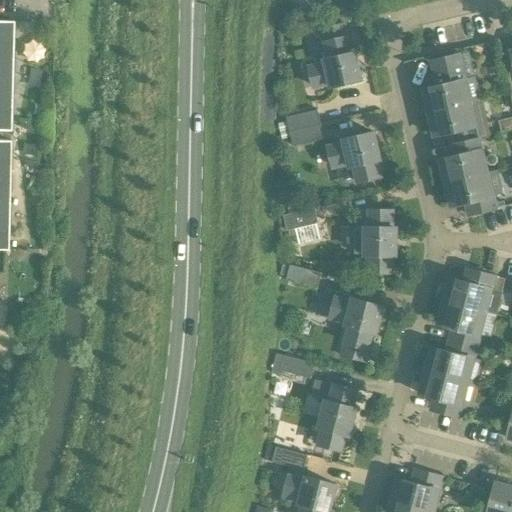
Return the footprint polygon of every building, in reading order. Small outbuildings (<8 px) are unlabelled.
[(0,249),(7,250),(10,140),(0,139),(0,129),(10,130),(13,21),(0,20),(0,249)] [(281,21),(282,34),(298,32),(297,20),(281,21)] [(332,87),(361,80),(355,52),(351,53),(344,25),(322,30),(329,59),(325,60),(326,63),(310,67),(314,87),(331,83),(332,87)] [(429,113),(479,101),(473,78),(465,80),(459,55),(433,61),(438,86),(424,89),(429,113)] [(487,136),(479,101),(429,113),(435,136),(450,133),(452,144),(479,138),(487,136)] [(290,132),(321,124),(318,110),(286,117),(290,132)] [(511,116),(498,120),(500,130),(511,127),(511,116)] [(321,124),(290,132),(293,147),(325,139),(321,124)] [(358,182),(381,177),(377,160),(380,160),(374,132),(344,139),(345,143),(329,147),(333,167),(350,163),(351,167),(354,166),(358,182)] [(479,138),(452,144),(455,156),(440,160),(446,183),(487,173),(479,138)] [(487,173),(446,183),(451,206),(466,203),(469,215),(496,209),(487,173)] [(287,231),(319,223),(315,208),(283,216),(287,231)] [(370,227),(366,227),(355,227),(355,255),(369,255),(369,272),(392,272),(392,255),(396,255),(397,227),(393,227),(393,211),(370,210),(370,227)] [(318,289),(322,273),(290,265),(286,280),(318,289)] [(504,292),(492,288),(495,276),(469,269),(465,282),(451,278),(444,301),(486,312),(498,315),(504,292)] [(376,333),(383,306),(353,298),(352,302),(324,295),(319,314),(347,322),(346,325),(350,326),(343,355),(365,361),(372,332),(376,333)] [(486,312),(444,301),(438,324),(453,328),(450,340),(477,347),(486,312)] [(477,347),(450,340),(447,351),(432,347),(426,371),(475,383),(481,360),(474,358),(477,347)] [(311,379),(315,363),(284,355),(280,371),(311,379)] [(475,383),(426,371),(420,394),(435,398),(432,410),(458,417),(461,405),(469,407),(475,383)] [(353,407),(357,391),(335,385),(331,401),(327,400),(320,427),(324,428),(319,445),(341,450),(346,434),(349,435),(356,408),(353,407)] [(308,455),(276,447),(269,445),(265,460),(304,471),(308,455)] [(398,479),(392,502),(431,511),(433,511),(443,477),(416,470),(413,482),(398,479)] [(329,511),(337,484),(307,477),(306,480),(290,476),(285,496),(301,500),(300,504),(304,505),(301,511),(325,511),(326,510),(329,511)] [(511,511),(511,487),(496,483),(488,511),(511,511)] [(431,511),(392,502),(389,511),(431,511)]
